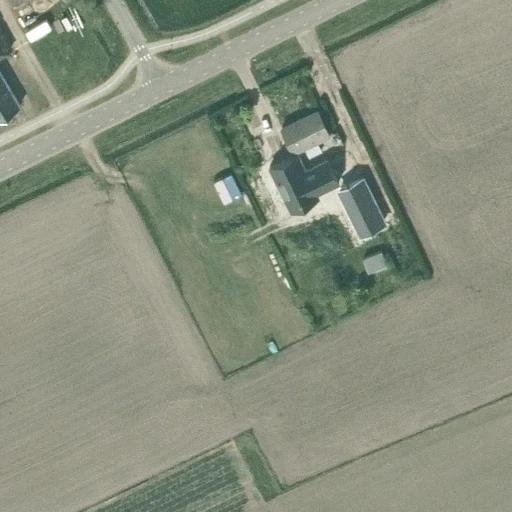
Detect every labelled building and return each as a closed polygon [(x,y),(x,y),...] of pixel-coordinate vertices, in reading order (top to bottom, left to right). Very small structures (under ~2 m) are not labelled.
[(0,54),(12,48),(0,25),(0,54)] [(0,117),(21,107),(0,66),(0,117)] [(293,151),(329,133),(316,108),(280,125),(293,151)] [(298,153),(269,167),(290,210),(319,196),(317,193),(339,182),(327,158),(306,169),(298,153)] [(362,178),(339,189),(361,234),(384,222),(362,178)]
